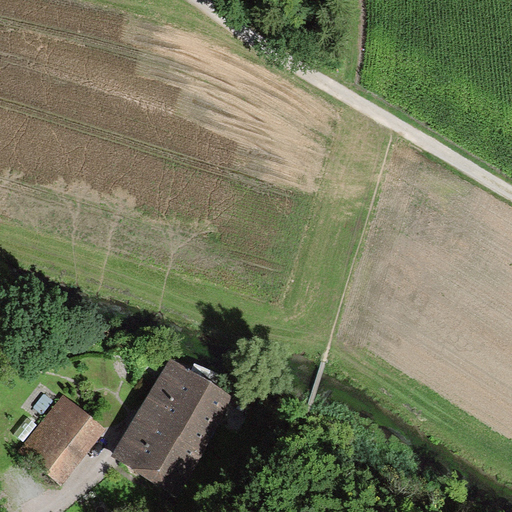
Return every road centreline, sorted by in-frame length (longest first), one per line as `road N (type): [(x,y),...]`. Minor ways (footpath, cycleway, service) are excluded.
road 1 (track): [(392,124),(200,0)]
road 2 (track): [(511,194),(392,124)]
